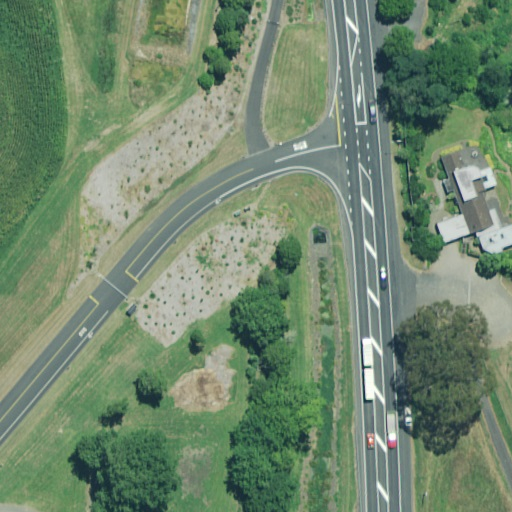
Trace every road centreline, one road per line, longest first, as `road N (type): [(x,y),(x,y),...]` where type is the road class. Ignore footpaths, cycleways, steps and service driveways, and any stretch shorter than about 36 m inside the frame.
road 1 (unclassified): [(365,142),(284,160),(196,201),(158,234),(0,422)]
road 2 (primary): [(384,511),(365,142)]
road 3 (primary): [(365,142),(350,0)]
